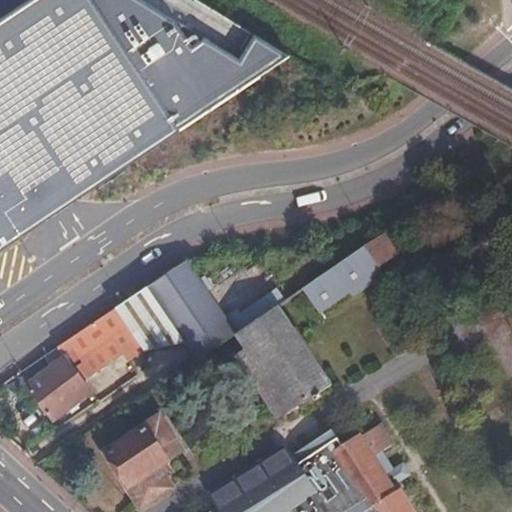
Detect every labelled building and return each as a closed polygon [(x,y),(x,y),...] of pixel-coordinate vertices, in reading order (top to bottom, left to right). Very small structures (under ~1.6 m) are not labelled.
[(258,68),(147,0),(55,0),(0,39),(0,259),(68,214),(87,201),(157,156),(180,141),(224,110),(296,58),(272,45),(258,68)] [(383,274),(364,245),(362,246),(304,286),(320,310),(350,290),(353,294),(383,274)] [(186,261),(144,289),(182,342),(194,360),(234,333),(186,261)] [(139,345),(182,342),(144,289),(115,309),(139,345)] [(278,304),(234,333),(286,410),(326,383),(329,381),(278,304)] [(56,348),(63,357),(82,381),(119,351),(124,357),(139,345),(115,309),(56,348)] [(82,381),(63,357),(27,387),(54,420),(89,390),(82,381)] [(182,450),(160,414),(106,447),(141,501),(168,485),(156,466),(182,450)] [(379,423),(359,435),(373,456),(386,447),(392,443),(379,423)] [(210,511),(241,511),(344,445),(333,426),(292,452),(288,445),(238,477),(236,475),(210,491),(219,506),(210,511)] [(368,511),(397,493),(392,485),(384,474),(373,456),(359,435),(344,445),(241,511),(368,511)] [(397,465),(386,447),(373,456),(384,474),(392,469),(397,465)] [(384,474),(392,485),(399,480),(396,475),(392,469),(384,474)] [(414,511),(401,491),(397,493),(368,511),(414,511)]
